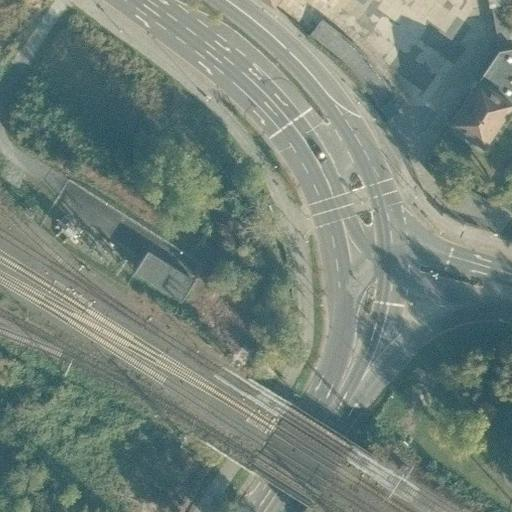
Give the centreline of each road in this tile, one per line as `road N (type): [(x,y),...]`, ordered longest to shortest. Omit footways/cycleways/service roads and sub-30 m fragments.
road 1 (tertiary): [(132,0),(219,63),(281,124),(321,192),(336,255)]
road 2 (tertiary): [(386,258),(378,199),(341,125),(292,67),(211,0)]
road 3 (secondary): [(324,422),(433,326),(511,312)]
road 4 (secondary): [(324,422),(369,335),(386,258)]
road 5 (secondary): [(336,255),(338,358),(324,422)]
road 6 (primary): [(386,258),(511,291)]
